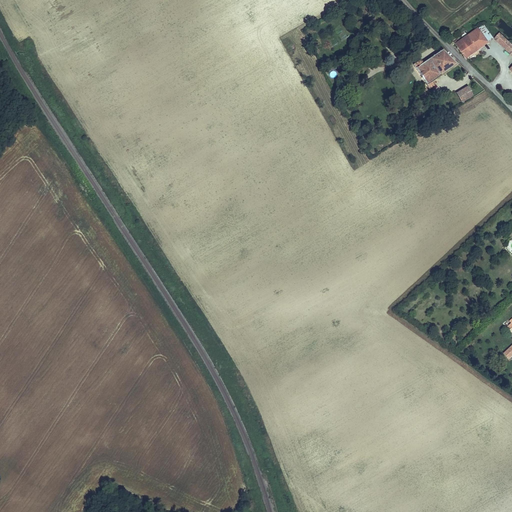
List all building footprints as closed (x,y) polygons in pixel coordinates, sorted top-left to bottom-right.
[(477,30),(487,44),(492,40),(482,26),(477,30)] [(455,42),(467,58),(487,44),(477,30),(459,42),(458,40),(455,42)] [(511,46),(499,34),(494,40),(511,56),(511,46)] [(431,81),(457,64),(443,49),(419,64),(418,63),(419,62),(418,60),(411,64),(429,88),(433,85),(431,81)] [(456,106),(472,96),(466,89),(451,97),(456,106)]
